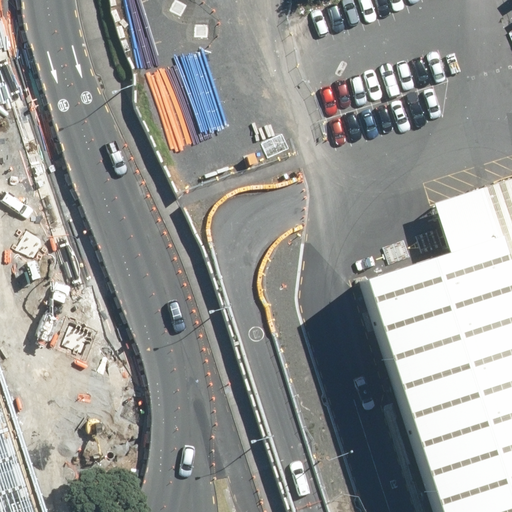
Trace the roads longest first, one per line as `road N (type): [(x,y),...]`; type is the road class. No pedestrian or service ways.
road 1 (unclassified): [(8,11),(116,277),(123,318),(113,387),(96,413),(0,463)]
road 2 (tertiary): [(8,11),(71,183),(78,259),(74,300),(58,326),(29,354),(0,363)]
road 3 (unknown): [(200,376),(187,511)]
